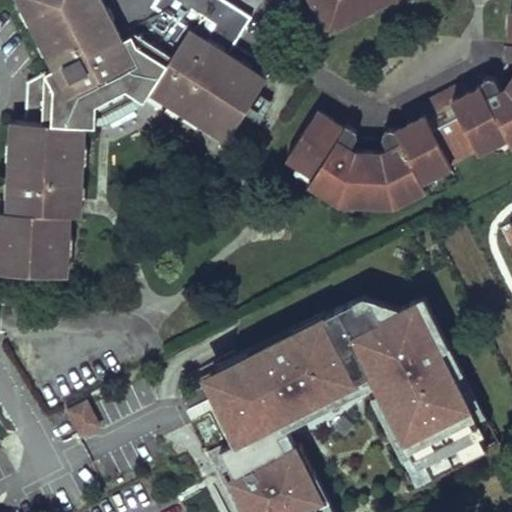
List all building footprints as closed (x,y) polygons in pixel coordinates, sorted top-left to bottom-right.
[(21,0),(23,2),(25,1),(36,22),(34,23),(55,65),(40,73),(40,86),(34,85),(33,104),(26,104),(25,120),(12,119),(8,210),(0,209),(0,271),(24,273),(28,270),(35,270),(38,273),(68,275),(69,256),(66,256),(67,232),(70,232),(71,214),(71,213),(66,212),(66,198),(81,199),(83,166),(80,166),(81,142),(84,142),(85,123),(96,123),(105,124),(110,121),(112,125),(136,113),(134,109),(140,106),(144,99),(145,99),(151,90),(167,100),(168,104),(181,113),(186,112),(202,122),(200,125),(210,131),(212,128),(228,138),(244,112),(255,95),(267,77),(235,56),(231,63),(225,59),(229,53),(190,28),(162,10),(120,32),(103,0),(21,0)] [(312,0),(328,31),(345,22),(342,16),(353,10),(365,3),(369,10),(387,0),(312,0)] [(34,23),(36,22),(25,1),(23,2),(34,23)] [(353,10),(357,16),(369,10),(365,3),(353,10)] [(358,135),(356,129),(347,123),(345,126),(318,109),(287,157),(314,174),(309,182),(339,202),(347,202),(347,194),(367,195),(387,196),(387,203),(394,204),(427,187),(422,179),(452,164),(451,162),(446,152),(472,138),(477,148),(478,150),(508,135),(511,143),(511,9),(510,41),(506,41),(505,52),(509,56),(511,56),(511,79),(507,86),(501,89),(495,77),(490,76),(483,79),(481,84),(467,92),(457,97),(452,88),(441,93),(439,99),(432,102),(427,101),(416,106),(421,116),(410,121),(396,129),(391,127),(384,130),(382,136),(389,148),(383,151),(356,150),(351,146),(358,135)] [(345,22),(357,16),(353,10),(342,16),(345,22)] [(231,63),(235,56),(229,53),(225,59),(231,63)] [(33,104),(34,85),(40,86),(40,73),(27,80),(27,85),(26,104),(33,104)] [(452,88),(457,97),(467,92),(462,82),(452,88)] [(439,99),(441,93),(434,97),(427,101),(432,102),(439,99)] [(254,118),(265,101),(255,95),(244,112),(254,118)] [(410,121),(421,116),(416,106),(406,112),(410,121)] [(472,138),(446,152),(451,162),(477,148),(472,138)] [(367,203),(367,195),(347,194),(347,202),(367,203)] [(367,203),(387,203),(387,196),(367,195),(367,203)] [(81,214),(81,199),(66,198),(66,212),(71,213),(71,214),(81,214)] [(222,450),(250,511),(304,511),(319,505),(284,424),(375,378),(416,456),(484,423),(420,296),(401,307),(361,295),(202,374),(236,444),(222,450)] [(87,398),(66,408),(80,437),(102,426),(87,398)] [(84,468),(63,480),(79,506),(100,493),(84,468)]
